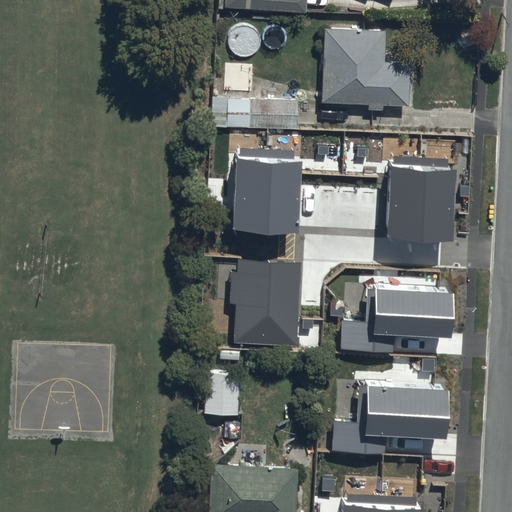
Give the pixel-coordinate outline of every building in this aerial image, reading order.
[(382,22),(320,20),(318,95),(404,98),(406,56),(381,55),(382,22)] [(296,96),(224,95),(223,125),(295,127),(296,96)] [(298,233),(301,157),(236,154),(233,230),(298,233)] [(391,164),(388,240),(455,242),(458,166),(391,164)] [(302,260),(238,257),(237,273),(231,272),(229,303),(235,303),(233,344),(298,347),(302,260)] [(454,288),(367,284),(365,321),(342,320),(340,349),(392,352),(393,336),(452,338),(454,288)] [(237,370),(203,369),(201,409),(235,411),(237,370)] [(358,423),(334,422),(333,451),(385,453),(386,437),(447,440),(449,391),(359,387),(358,423)] [(295,511),(297,462),(212,458),(209,511),(295,511)] [(424,511),(425,502),(344,498),(343,511),(424,511)]
